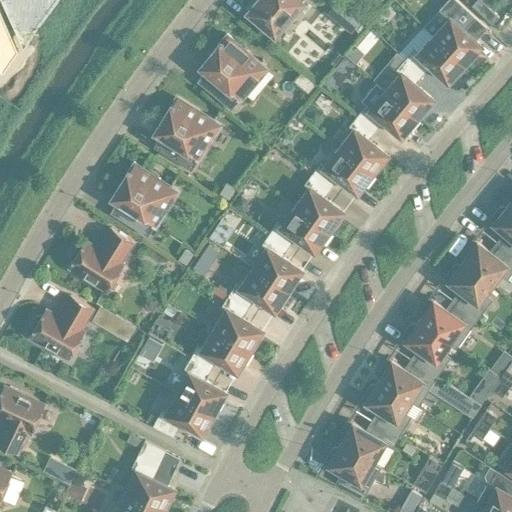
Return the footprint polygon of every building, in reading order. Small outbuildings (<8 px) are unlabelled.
[(53,0),(2,0),(16,29),(17,28),(16,26),(32,28),(30,30),(32,31),(53,0)] [(255,0),(246,12),(274,35),(302,1),(300,0),(255,0)] [(433,35),(465,64),(475,54),(473,52),(480,45),(474,40),(485,27),(456,0),(446,0),(438,9),(448,18),(433,35)] [(481,15),(488,7),(480,0),(475,0),(471,5),(481,15)] [(488,7),(481,15),(491,24),(498,17),(488,7)] [(348,11),(337,24),(349,33),(359,20),(348,11)] [(430,66),(447,81),(454,74),(455,75),(465,64),(433,35),(417,52),(413,49),(404,59),(422,74),(430,66)] [(264,68),(226,36),(210,54),(208,52),(207,53),(210,55),(200,67),(204,70),(195,81),(230,109),(264,68)] [(353,44),(344,55),(354,63),(363,53),(353,44)] [(422,74),(404,59),(395,69),(399,73),(384,90),(417,118),(427,107),(425,106),(432,98),(414,84),(422,74)] [(297,80),(311,92),(319,83),(305,71),(297,80)] [(333,87),(324,79),(321,82),(319,85),(328,93),(333,87)] [(383,121),(400,136),(407,128),(408,129),(417,118),(384,90),(369,108),(365,105),(356,115),(375,130),(383,121)] [(155,132),(159,135),(152,147),(190,170),(218,124),(176,98),(163,118),(161,117),(160,118),(162,119),(155,132)] [(352,129),(338,147),(372,174),(381,163),(380,161),(386,154),(368,139),(375,130),(356,115),(348,126),(352,129)] [(338,178),(356,192),(362,184),(363,186),(372,174),(338,147),(324,166),(319,162),(311,173),(330,187),(338,178)] [(175,191),(133,164),(120,184),(118,183),(117,184),(120,185),(112,198),(116,201),(109,212),(146,236),(175,191)] [(294,206),(329,232),(338,220),(336,219),(342,210),(323,197),(330,187),(311,173),(303,184),(307,187),(294,206)] [(225,182),(218,194),(228,200),(235,188),(225,182)] [(246,199),(239,195),(232,205),(243,213),(247,208),(246,199)] [(511,207),(507,204),(504,208),(502,206),(499,207),(497,208),(487,220),(488,221),(488,220),(507,235),(500,244),(511,254),(511,207)] [(295,237),(313,250),(319,242),(321,243),(329,232),(294,206),(280,225),(276,222),(268,233),(288,247),(295,237)] [(72,260),(68,267),(72,270),(71,272),(81,278),(82,276),(106,291),(123,265),(119,262),(132,241),(110,228),(101,242),(103,243),(99,250),(84,240),(80,247),(75,247),(69,256),(72,260)] [(300,269),(281,256),(288,247),(268,233),(260,244),(265,247),(252,267),(289,291),(297,279),(295,277),(300,269)] [(473,238),(464,250),(463,253),(463,255),(464,257),(461,261),(491,284),(500,273),(506,278),(510,272),(511,270),(511,254),(500,244),(492,254),(473,239),(474,238),(473,238)] [(184,249),(177,260),(185,265),(192,254),(184,249)] [(191,269),(202,276),(209,266),(198,259),(191,269)] [(456,302),(476,317),(480,312),(490,299),(483,295),(491,284),(461,261),(459,265),(456,264),(454,264),(452,266),(442,278),(443,279),(443,278),(462,293),(456,302)] [(254,297),(273,310),(279,302),(281,303),(289,291),(252,267),(239,286),(235,283),(227,294),(248,307),(254,297)] [(224,299),(227,294),(214,286),(211,291),(224,299)] [(261,329),(242,317),(248,307),(227,294),(220,306),(225,309),(213,329),(250,351),(258,339),(256,338),(261,329)] [(33,329),(29,336),(33,338),(32,340),(42,346),(43,344),(68,358),(84,331),(80,329),(92,308),(70,295),(61,309),(63,311),(59,317),(45,309),(41,315),(35,315),(30,324),(33,329)] [(418,320),(449,342),(456,346),(476,317),(456,302),(449,311),(429,298),(430,297),(429,296),(420,309),(419,312),(419,314),(421,316),(418,320)] [(115,315),(99,306),(90,321),(106,330),(115,315)] [(441,353),(449,342),(418,320),(415,324),(413,323),(411,323),(409,325),(400,338),(401,338),(420,352),(414,361),(435,375),(441,366),(448,357),(441,353)] [(108,341),(115,345),(128,325),(121,321),(108,341)] [(216,359),(236,371),(241,363),(243,364),(250,351),(213,329),(201,349),(196,346),(189,357),(210,369),(216,359)] [(224,391),(204,380),(210,369),(189,357),(183,369),(187,372),(176,392),(214,413),(221,401),(220,400),(224,391)] [(414,361),(408,371),(387,358),(388,357),(387,357),(379,370),(378,372),(378,375),(380,377),(377,381),(409,401),(416,405),(435,375),(414,361)] [(489,369),(499,376),(506,368),(495,360),(489,369)] [(491,386),(498,376),(488,368),(481,378),(469,396),(480,403),(491,386)] [(498,379),(508,387),(511,380),(511,373),(505,369),(498,379)] [(498,379),(490,390),(501,397),(508,387),(498,379)] [(377,381),(375,385),(373,384),(370,385),(368,386),(360,400),(361,399),(381,412),(375,422),(397,436),(409,417),(402,412),(409,401),(377,381)] [(8,387),(3,385),(0,391),(0,418),(5,421),(2,428),(0,427),(0,445),(16,453),(27,431),(30,433),(44,404),(18,392),(19,390),(9,386),(8,387)] [(173,437),(181,423),(201,434),(205,425),(207,426),(214,413),(176,392),(165,413),(160,410),(156,417),(152,425),(173,437)] [(469,397),(460,410),(471,417),(480,404),(469,397)] [(478,419),(488,427),(495,416),(485,409),(478,419)] [(149,413),(144,422),(152,426),(152,425),(156,417),(149,413)] [(339,443),(372,462),(384,442),(391,446),(397,436),(375,422),(369,432),(348,420),(349,419),(348,419),(340,433),(339,435),(340,437),(342,439),(339,443)] [(481,437),(488,427),(478,419),(471,430),(481,437)] [(129,434),(125,442),(140,448),(143,441),(129,434)] [(125,492),(164,510),(170,497),(169,496),(173,487),(165,484),(171,471),(158,465),(165,451),(144,439),(143,441),(140,448),(130,468),(135,471),(125,492)] [(338,486),(360,498),(379,466),(372,462),(339,443),(337,447),(335,447),(332,447),(330,449),(322,463),(323,463),(324,463),(344,475),(338,486)] [(0,498),(11,473),(0,467),(0,498)] [(477,503),(484,507),(493,511),(511,511),(511,496),(511,493),(511,481),(496,471),(477,503)] [(417,474),(412,483),(426,492),(431,482),(417,474)] [(81,485),(73,481),(65,494),(74,499),(81,485)] [(439,481),(432,492),(444,499),(444,498),(450,488),(439,481)] [(21,508),(30,511),(32,511),(39,497),(28,492),(21,508)] [(163,511),(164,510),(125,492),(115,511),(113,511),(110,510),(109,511),(163,511)] [(432,492),(428,500),(440,507),(444,499),(432,492)] [(342,511),(345,505),(324,497),(319,511),(342,511)]
